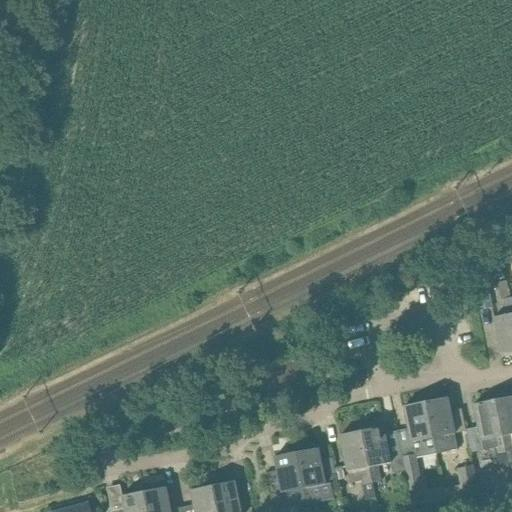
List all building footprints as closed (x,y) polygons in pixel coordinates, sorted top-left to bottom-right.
[(485,274),(473,277),(480,311),(492,309),(485,274)] [(511,352),(511,298),(504,300),(507,316),(494,318),(501,354),(511,352)] [(511,397),(496,401),(506,453),(511,451),(511,439),(511,435),(511,434),(511,397)] [(448,398),(426,402),(436,455),(458,450),(448,398)] [(506,453),(496,401),(474,405),(480,435),(483,451),(483,452),(497,449),(498,454),(506,453)] [(413,443),(417,459),(436,455),(426,402),(404,407),(411,443),(413,443)] [(377,466),(391,464),(384,427),(362,432),(372,484),(381,482),(377,466)] [(372,484),(362,432),(340,436),(349,483),(363,480),(364,485),(372,484)] [(483,451),(480,435),(468,438),(471,454),(483,451)] [(296,453),(307,505),(315,504),(315,503),(334,499),(333,495),(340,494),(337,481),(336,475),(324,478),(318,449),(296,453)] [(270,495),(273,511),(274,511),(307,505),(296,453),(275,458),(282,493),(270,495)] [(423,489),(417,459),(403,461),(405,472),(409,492),(423,489)] [(393,475),(405,472),(403,461),(391,464),(393,475)] [(462,487),(477,484),(473,462),(457,465),(462,487)] [(337,481),(345,480),(343,468),(335,470),(336,475),(337,481)] [(213,486),(218,511),(240,511),(235,482),(213,486)] [(144,492),(148,511),(171,511),(166,488),(160,489),(159,485),(145,487),(146,492),(144,492)] [(195,511),(218,511),(213,486),(191,491),(195,511)] [(148,511),(144,492),(122,497),(125,509),(109,511),(148,511)]
